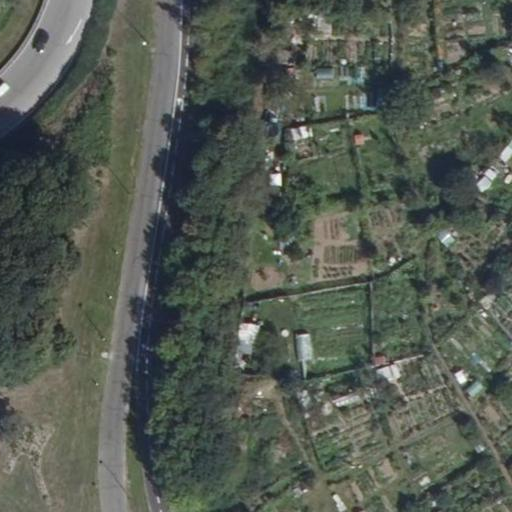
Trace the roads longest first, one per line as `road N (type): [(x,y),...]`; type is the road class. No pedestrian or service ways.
road 1 (primary): [(111,511),(108,413),(164,0)]
road 2 (primary): [(74,0),(42,60),(0,107)]
